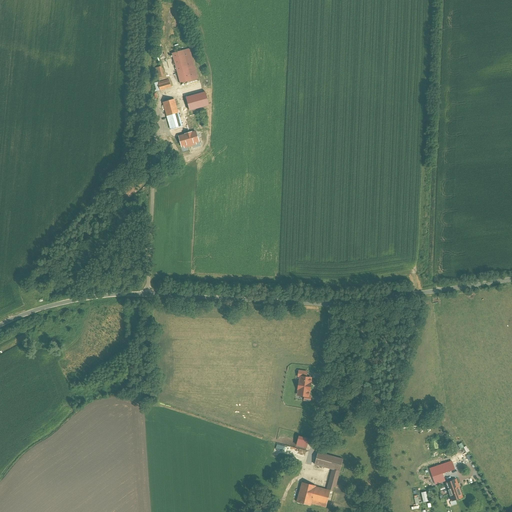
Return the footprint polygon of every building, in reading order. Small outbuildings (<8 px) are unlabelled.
[(191,81),(184,49),(175,51),(182,83),(191,81)] [(178,77),(158,82),(160,89),(180,83),(178,77)] [(194,101),(193,97),(186,99),(189,113),(196,111),(195,108),(197,107),(196,101),(194,101)] [(164,102),(169,122),(174,120),(180,118),(175,99),(164,102)] [(180,118),(174,120),(177,132),(192,127),(189,116),(180,118)] [(172,133),(177,132),(174,120),(169,122),(172,133)] [(22,274),(27,280),(40,268),(34,263),(22,274)] [(299,381),(298,390),(298,395),(305,396),(308,396),(309,391),(311,382),(310,382),(310,379),(311,378),(300,376),(300,381),(299,381)] [(461,450),(454,453),(456,458),(464,455),(461,450)] [(343,459),(318,452),(315,464),(333,469),(327,489),(332,490),(333,487),(335,487),(343,459)] [(452,464),(440,468),(442,471),(432,475),(435,483),(439,482),(445,480),(443,474),(454,470),(452,464)] [(448,490),(458,486),(456,480),(446,483),(448,490)] [(302,482),(297,502),(311,505),(311,503),(326,507),(330,491),(316,487),(316,486),(302,482)] [(458,486),(448,490),(452,500),(462,497),(458,486)] [(311,511),(313,506),(311,505),(297,502),(296,501),(294,509),(307,511),(311,511)]
